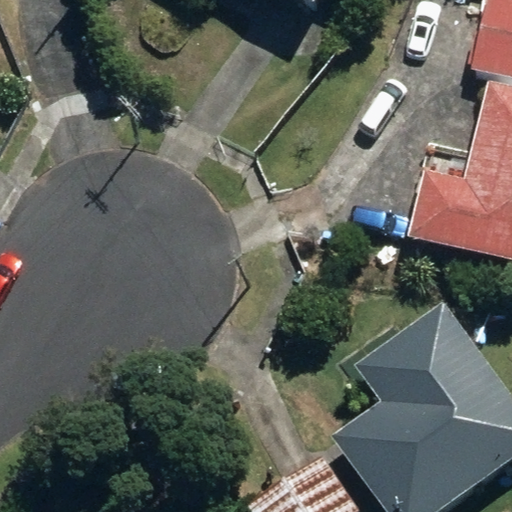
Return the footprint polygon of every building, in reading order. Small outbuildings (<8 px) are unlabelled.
[(288,0),(334,22),(345,0),(288,0)] [(511,0),(495,0),(477,80),(511,87),(511,0)] [(511,93),(496,90),(474,189),(435,180),(419,250),(511,270),(511,93)] [(390,411),(345,445),(394,511),(470,511),(511,482),(511,392),(452,310),(363,375),(390,411)] [(258,511),(360,511),(331,465),(258,511)]
